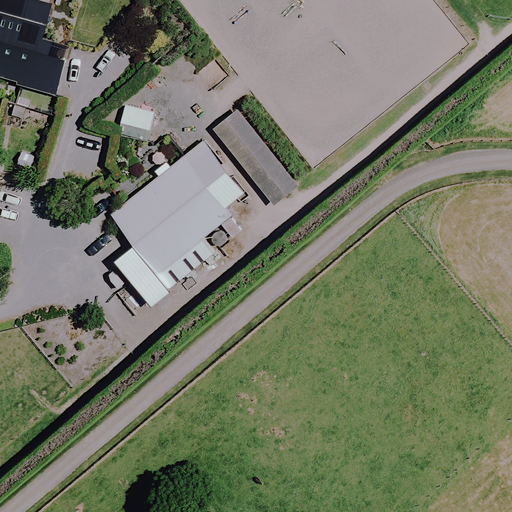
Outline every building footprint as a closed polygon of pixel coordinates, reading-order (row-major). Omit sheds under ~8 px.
[(54,4),(39,0),(0,0),(0,75),(59,92),(68,60),(50,55),(54,40),(45,38),(54,4)] [(189,35),(180,21),(163,33),(172,46),(189,35)] [(199,93),(176,64),(166,72),(189,101),(199,93)] [(155,111),(137,95),(129,104),(146,120),(155,111)] [(301,186),(242,110),(217,129),(277,205),(301,186)] [(115,215),(145,254),(127,268),(147,293),(165,279),(181,299),(215,272),(205,260),(216,252),(205,238),(235,214),(229,207),(248,192),(212,147),(193,162),(189,156),(115,215)]
